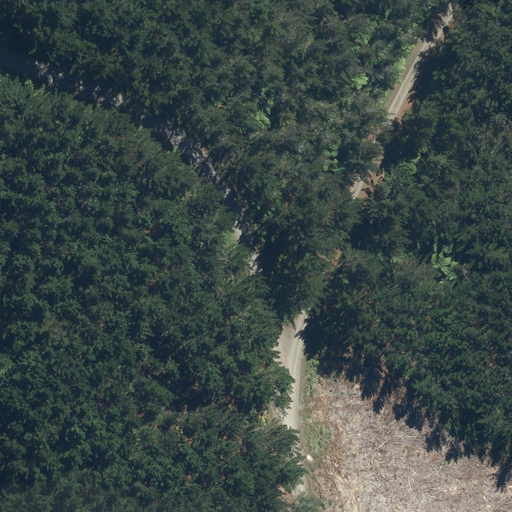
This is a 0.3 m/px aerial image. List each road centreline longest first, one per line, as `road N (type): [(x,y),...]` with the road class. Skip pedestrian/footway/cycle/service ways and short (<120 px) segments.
road 1 (track): [(308,511),(284,371),(332,249),(461,0)]
road 2 (track): [(284,371),(254,253),(209,166),(142,119),(0,57)]
